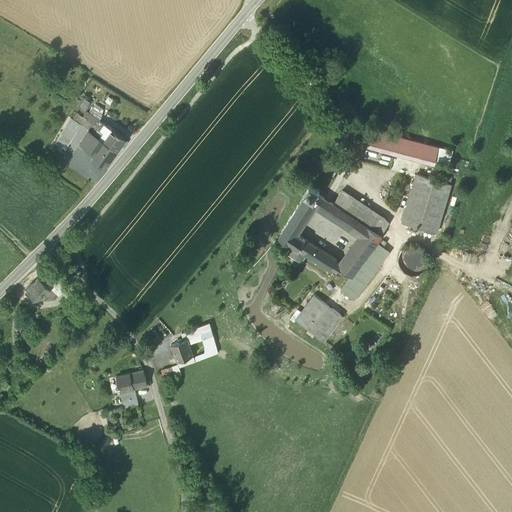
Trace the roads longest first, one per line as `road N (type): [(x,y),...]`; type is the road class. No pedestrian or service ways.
road 1 (secondary): [(259,0),(95,196),(0,293)]
road 2 (track): [(45,247),(142,353),(182,511)]
